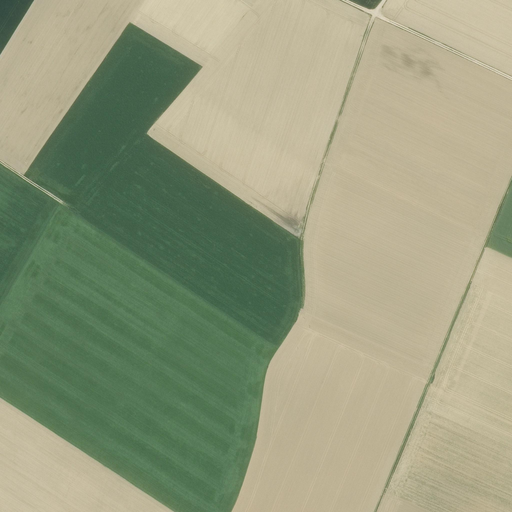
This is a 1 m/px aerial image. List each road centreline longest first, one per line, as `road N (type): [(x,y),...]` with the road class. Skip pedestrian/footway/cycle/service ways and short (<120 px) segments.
road 1 (track): [(375,511),(511,178)]
road 2 (track): [(374,15),(300,233),(304,293),(296,322)]
road 3 (track): [(341,0),(511,80)]
